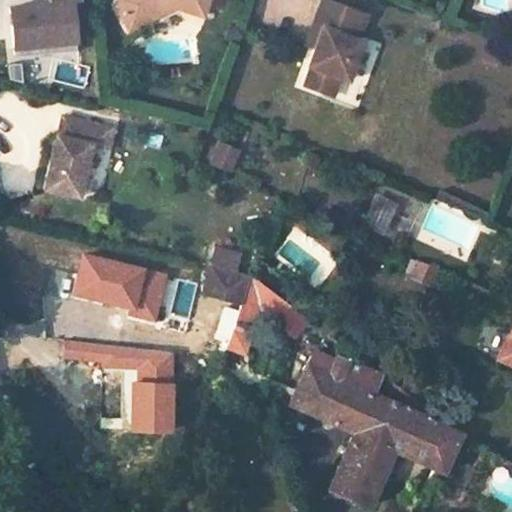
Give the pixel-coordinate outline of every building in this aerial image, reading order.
[(117,0),(114,6),(124,26),(148,13),(145,8),(155,3),(172,8),(200,17),(205,0),(117,0)] [(321,28),(314,48),(307,66),(310,68),(302,86),(330,96),(337,78),(345,81),(360,43),(355,41),(365,16),(323,0),(321,0),(312,24),(321,28)] [(2,6),(5,53),(72,49),(69,2),(2,6)] [(124,26),(126,31),(172,8),(155,3),(145,8),(148,13),(124,26)] [(321,28),(312,24),(305,44),(314,48),(321,28)] [(75,195),(86,144),(107,148),(112,123),(55,111),(38,188),(75,195)] [(217,141),(208,162),(229,171),(238,149),(217,141)] [(369,237),(373,229),(363,224),(359,233),(369,237)] [(82,255),(71,290),(131,304),(142,270),(82,255)] [(409,275),(428,283),(433,272),(440,275),(442,269),(417,258),(409,275)] [(248,274),(208,263),(203,292),(240,302),(248,274)] [(263,263),(258,270),(267,277),(271,271),(272,270),(263,263)] [(284,281),(271,271),(267,277),(279,287),(284,281)] [(243,352),(258,310),(292,335),(306,318),(250,274),(226,345),(243,352)] [(443,286),(425,327),(445,336),(458,308),(464,295),(443,286)] [(445,336),(455,340),(466,311),(458,308),(445,336)] [(511,322),(498,358),(511,363),(511,322)] [(363,369),(335,356),(328,375),(306,366),(288,405),(350,433),(325,492),(363,509),(389,453),(430,469),(440,473),(460,436),(430,422),(372,397),(381,377),(363,369)] [(435,485),(440,473),(430,469),(424,481),(435,485)] [(421,511),(435,485),(424,481),(408,511),(421,511)]
